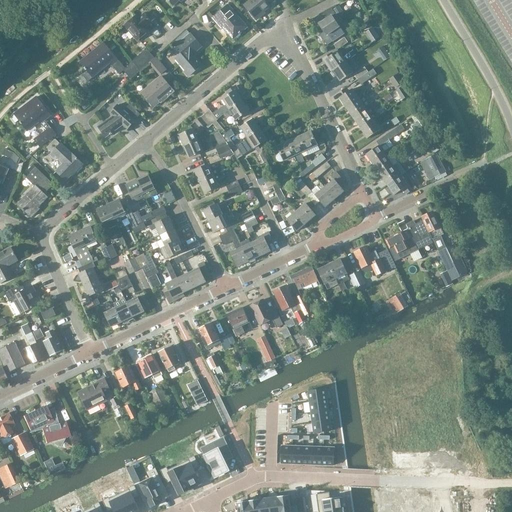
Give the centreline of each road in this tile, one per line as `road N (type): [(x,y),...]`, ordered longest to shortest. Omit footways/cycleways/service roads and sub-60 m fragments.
road 1 (residential): [(442,482),(271,476),(207,502)]
road 2 (residential): [(88,352),(42,234),(111,169)]
road 3 (residential): [(360,188),(286,22)]
road 4 (residential): [(226,287),(146,140)]
road 5 (residential): [(88,352),(226,287)]
road 6 (unclassified): [(511,127),(442,0)]
